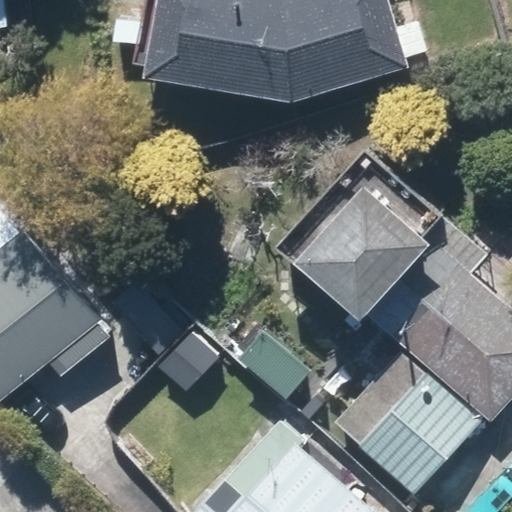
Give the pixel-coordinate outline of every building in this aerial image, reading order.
[(0,0),(0,23),(24,20),(21,0),(0,0)] [(191,0),(177,63),(314,93),(429,61),(412,0),(191,0)] [(511,285),(489,265),(506,247),(469,214),(467,217),(410,164),(328,252),(506,416),(511,410),(511,285)] [(51,216),(0,255),(0,374),(17,396),(75,349),(86,364),(129,331),(118,317),(125,310),(51,216)] [(164,296),(130,332),(161,361),(196,325),(164,296)] [(419,344),(353,412),(428,486),(495,416),(419,344)] [(258,372),(234,396),(266,428),(291,403),(258,372)] [(404,511),(302,415),(210,511),(404,511)] [(89,511),(2,429),(0,431),(0,511),(89,511)]
